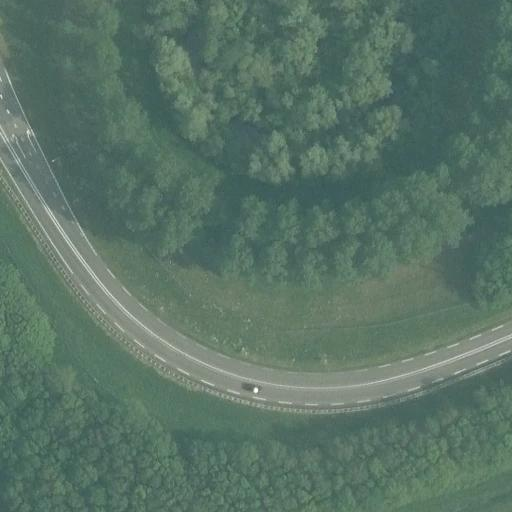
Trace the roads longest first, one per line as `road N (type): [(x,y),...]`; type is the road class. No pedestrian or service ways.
road 1 (secondary): [(511,337),(387,382),(343,389),(238,379),(153,335),(112,300),(58,228)]
road 2 (secondary): [(58,228),(0,108)]
